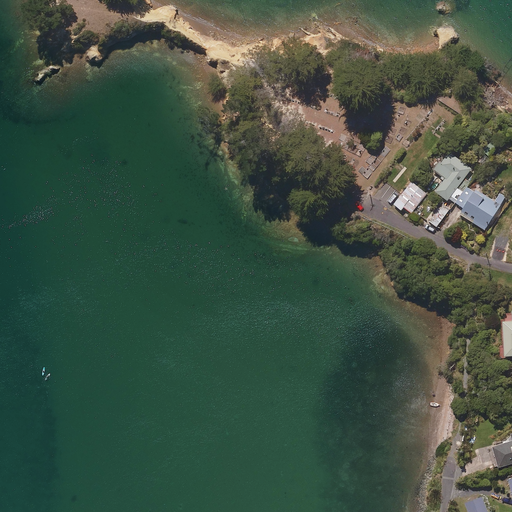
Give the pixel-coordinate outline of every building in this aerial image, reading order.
[(498,146),(493,142),(485,153),(490,157),(498,146)] [(460,195),(461,196),(473,180),(468,176),(473,170),(450,152),(436,171),(447,179),(437,193),(449,201),(451,199),(455,202),(460,195)] [(427,194),(412,182),(394,204),(402,211),(405,208),(412,213),(427,194)] [(501,194),(496,201),(477,190),(476,193),(468,187),(457,204),(465,209),(461,215),(487,231),(507,198),(501,194)] [(451,210),(442,204),(430,222),(439,228),(451,210)] [(511,463),(511,435),(511,437),(511,442),(494,448),(501,468),(511,463)] [(488,511),(483,498),(466,504),(469,511),(488,511)]
